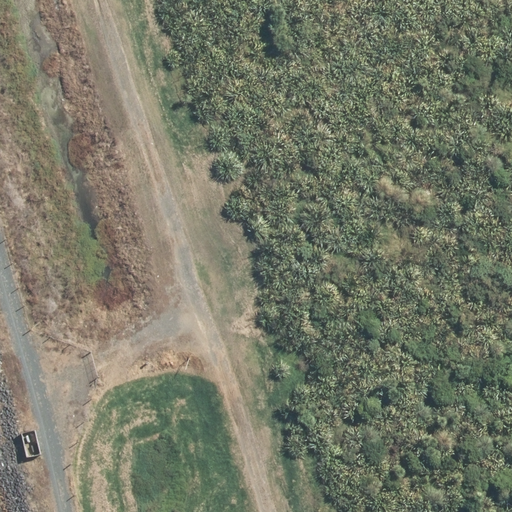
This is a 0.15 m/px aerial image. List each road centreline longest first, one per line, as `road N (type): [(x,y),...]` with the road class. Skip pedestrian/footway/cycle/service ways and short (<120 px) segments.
road 1 (track): [(98,0),(196,307),(72,376),(26,388)]
road 2 (track): [(196,307),(260,511)]
